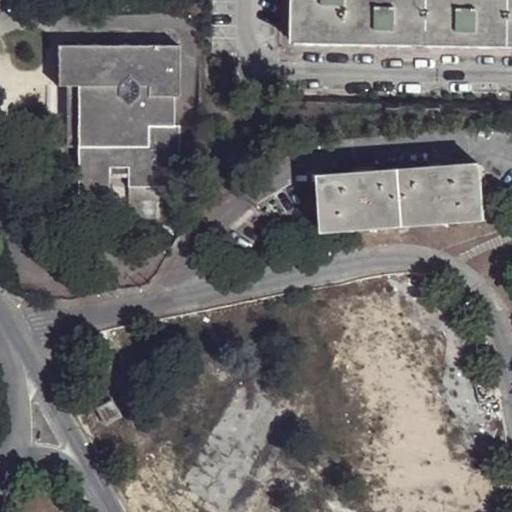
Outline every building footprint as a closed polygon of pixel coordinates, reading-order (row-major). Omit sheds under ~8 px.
[(511,0),(292,0),(292,47),(511,51),(511,0)] [(77,115),(67,115),(66,148),(77,147),(76,196),(109,197),(109,177),(128,177),(127,188),(180,188),(179,125),(173,124),(174,96),(179,96),(179,44),(57,45),(56,85),(68,86),(77,86),(77,115)] [(68,86),(67,115),(77,115),(77,86),(68,86)] [(321,178),(325,234),(485,221),(480,166),(321,178)] [(478,472),(447,474),(436,340),(393,343),(389,290),(333,294),(338,356),(365,354),(366,364),(384,363),(392,463),(403,462),(404,478),(435,476),(437,511),(490,511),(489,486),(479,486),(478,472)] [(114,402),(99,410),(107,426),(122,418),(114,402)]
